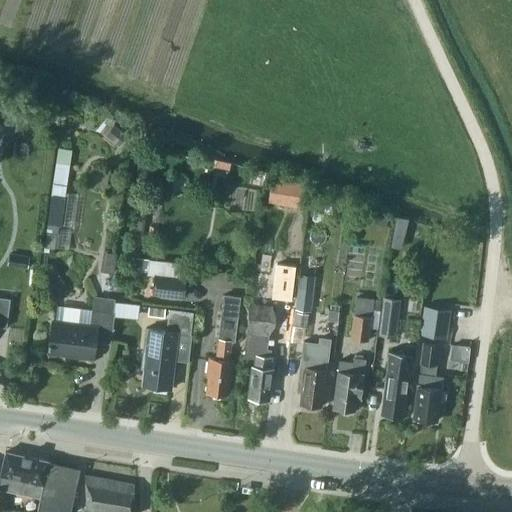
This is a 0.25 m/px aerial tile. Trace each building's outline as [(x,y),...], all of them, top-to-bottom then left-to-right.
[(22,135),(25,115),(7,113),(4,133),(22,135)] [(118,146),(126,135),(113,125),(105,135),(118,146)] [(233,179),(250,178),(249,162),(232,163),(233,179)] [(255,174),(252,186),(260,187),(262,175),(255,174)] [(288,204),(300,206),(304,182),(293,180),(288,204)] [(60,225),(64,197),(51,195),(47,224),(58,225),(60,225)] [(406,243),(410,224),(393,221),(390,240),(406,243)] [(57,233),(58,225),(47,224),(46,231),(57,233)] [(55,249),(57,233),(46,231),(44,247),(55,249)] [(147,235),(147,233),(131,232),(129,257),(150,259),(152,235),(147,235)] [(101,263),(114,265),(116,253),(103,251),(101,263)] [(27,268),(29,256),(8,253),(6,265),(27,268)] [(150,259),(150,273),(188,271),(187,257),(150,259)] [(183,298),(185,277),(155,273),(153,295),(183,298)] [(310,310),(312,290),(297,288),(295,308),(310,310)] [(223,294),(220,318),(236,320),(239,296),(223,294)] [(350,338),(367,341),(371,309),(373,298),(356,296),(350,338)] [(0,326),(5,327),(9,299),(0,297),(0,326)] [(52,320),(47,357),(92,362),(95,341),(110,343),(114,312),(112,312),(114,299),(94,297),(92,309),(91,309),(89,324),(52,320)] [(378,334),(396,336),(400,299),(383,297),(378,334)] [(379,310),(381,299),(373,298),(371,309),(379,310)] [(269,333),(274,326),(275,316),(271,306),(249,304),(244,356),(254,357),(253,366),(252,366),(248,398),(268,400),(269,386),(271,386),(273,368),(270,368),(271,356),(270,356),(271,349),(267,348),(269,333)] [(164,317),(165,308),(148,306),(147,315),(164,317)] [(430,307),(423,306),(419,334),(443,338),(445,323),(428,321),(430,307)] [(141,368),(144,368),(142,385),(171,388),(177,332),(189,334),(192,312),(169,309),(166,330),(146,327),(141,368)] [(337,321),(338,311),(328,309),(327,320),(337,321)] [(306,327),(307,313),(296,312),(295,326),(306,327)] [(208,357),(207,372),(209,372),(207,393),(226,395),(228,380),(230,380),(232,360),(228,359),(231,339),(218,338),(216,358),(208,357)] [(444,392),(441,389),(440,389),(440,387),(441,377),(433,376),(435,365),(438,344),(436,344),(423,342),(420,363),(419,374),(418,374),(417,385),(413,418),(436,421),(438,400),(439,401),(439,400),(440,400),(443,397),(444,392)] [(471,359),(472,343),(453,342),(452,358),(471,359)] [(380,414),(403,417),(411,354),(391,351),(389,365),(386,365),(380,414)] [(301,355),(296,391),(301,391),(299,404),(302,404),(304,407),(310,408),(312,406),(321,406),(327,359),(301,355)] [(363,373),(365,359),(353,357),(352,362),(339,360),(333,408),(341,409),(343,412),(349,413),(352,410),(354,411),(356,398),(360,398),(363,373)] [(0,509),(3,510),(7,490),(34,496),(42,459),(5,451),(0,473),(0,509)] [(70,511),(80,467),(42,459),(34,496),(39,497),(37,511),(41,511),(70,511)] [(85,475),(87,507),(115,511),(134,511),(133,485),(133,484),(85,475)]
